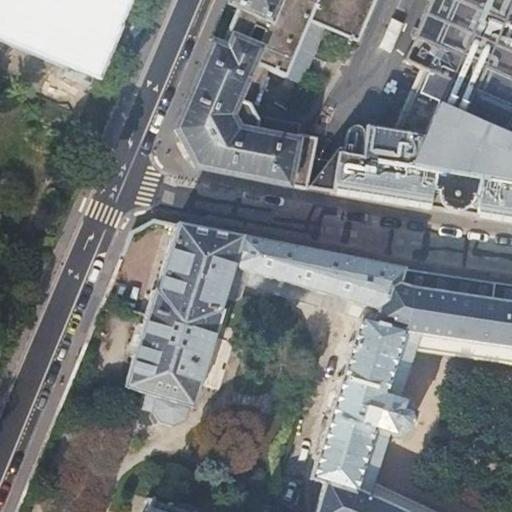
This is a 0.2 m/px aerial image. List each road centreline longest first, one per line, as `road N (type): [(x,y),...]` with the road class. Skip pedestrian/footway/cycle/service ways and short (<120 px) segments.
road 1 (residential): [(111,181),(511,254)]
road 2 (residential): [(0,449),(111,181)]
road 3 (residential): [(189,0),(111,181)]
